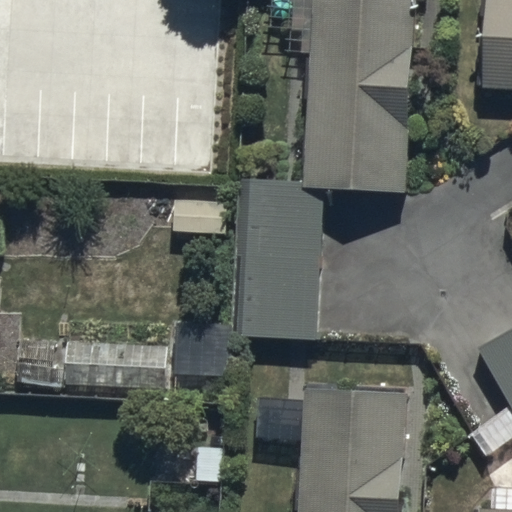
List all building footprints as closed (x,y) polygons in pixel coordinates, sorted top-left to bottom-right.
[(310,0),(303,176),(241,174),(234,329),(314,332),(321,177),(403,180),(410,0),(310,0)] [(511,80),(511,0),(484,0),(481,79),(511,80)] [(174,191),(173,228),(224,229),(225,192),(174,191)] [(230,322),(171,321),(170,361),(229,362),(230,322)] [(511,400),(511,322),(478,343),(511,400)] [(397,511),(404,385),(305,383),(298,511),(397,511)] [(159,407),(157,476),(220,478),(223,410),(159,407)] [(511,511),(511,503),(474,502),(473,511),(511,511)]
